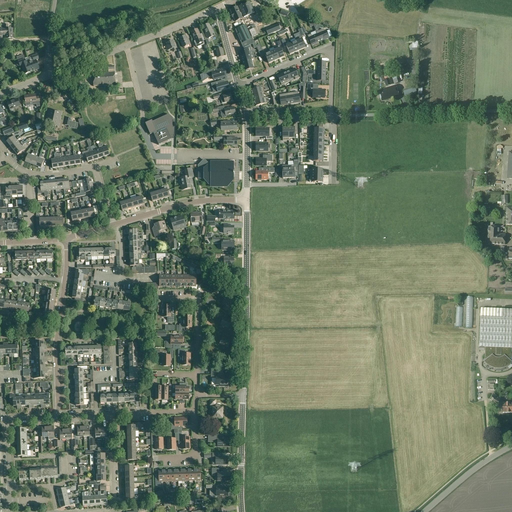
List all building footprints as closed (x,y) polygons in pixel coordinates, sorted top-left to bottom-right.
[(249,1),(239,6),(244,17),(254,12),(249,1)] [(242,18),(237,7),(231,10),(232,13),(231,14),(233,17),(234,17),(236,21),(242,18)] [(0,35),(5,35),(5,38),(9,38),(9,39),(12,39),(12,38),(13,38),(12,28),(8,28),(7,24),(4,24),(4,29),(0,29),(0,35)] [(207,38),(211,36),(215,35),(212,29),(211,29),(209,24),(203,27),(206,33),(205,34),(207,38)] [(278,24),(266,29),(268,35),(280,30),(278,24)] [(245,25),(235,30),(241,44),(252,39),(245,25)] [(197,29),(191,32),(196,41),(194,41),(197,47),(204,44),(203,42),(197,29)] [(316,32),(320,42),(329,38),(326,31),(323,29),(316,32)] [(320,42),(316,32),(317,34),(312,36),(311,34),(308,36),(312,45),(320,42)] [(185,36),(179,38),(183,47),(190,44),(188,40),(187,40),(185,36)] [(295,39),(300,50),(305,48),(300,37),(295,39)] [(300,50),(295,39),(296,41),(291,43),(295,52),(300,50)] [(168,46),(166,46),(167,50),(172,48),(173,51),(176,50),(175,48),(175,47),(173,41),(167,43),(168,46)] [(295,52),(291,43),(287,45),(286,46),(290,54),(295,52)] [(244,51),(240,52),(242,62),(251,60),(249,52),(251,51),(250,45),(243,48),(244,51)] [(279,46),(274,48),(279,59),(284,57),(279,46)] [(215,49),(218,58),(224,56),(222,47),(215,49)] [(274,61),(279,59),(274,48),(275,50),(270,52),(269,50),(274,61)] [(269,63),(274,61),(269,50),(264,52),(263,49),(258,51),(261,56),(265,54),(269,63)] [(29,63),(32,72),(39,69),(36,60),(39,59),(37,54),(28,58),(30,62),(29,63)] [(25,74),(32,72),(29,63),(26,64),(23,55),(17,57),(18,62),(17,62),(17,63),(18,66),(20,66),(22,66),(25,74)] [(251,60),(242,62),(245,71),(246,71),(246,72),(249,71),(249,70),(253,69),(251,60)] [(414,61),(409,63),(413,79),(418,77),(418,74),(415,65),(414,61)] [(316,71),(325,71),(326,62),(316,62),(316,71)] [(212,75),(214,80),(218,79),(222,79),(222,78),(226,76),(224,69),(223,70),(222,68),(219,70),(220,71),(217,71),(216,68),(204,74),(205,77),(212,75)] [(286,72),(290,82),(289,79),(294,77),(295,80),(299,78),(295,69),(286,72)] [(325,81),(325,71),(316,71),(317,71),(317,81),(325,81)] [(108,72),(106,73),(93,74),(94,86),(115,85),(114,72),(108,72)] [(281,85),(290,82),(286,72),(277,76),(281,85)] [(211,84),(212,89),(216,88),(218,92),(223,91),(229,89),(228,82),(224,83),(223,80),(211,84)] [(253,96),(264,93),(263,87),(258,88),(257,83),(253,84),(255,89),(251,90),(253,96)] [(313,90),(313,85),(308,84),(308,92),(313,92),(313,98),(325,98),(325,96),(326,96),(326,92),(325,92),(325,90),(313,90)] [(395,86),(379,91),(382,101),(399,96),(395,86)] [(289,93),(290,104),(300,102),(298,92),(289,93)] [(264,93),(253,96),(254,101),(266,98),(263,98),(262,93),(264,93)] [(290,104),(289,93),(279,95),(281,105),(290,104)] [(29,96),(24,96),(25,103),(26,105),(26,103),(31,102),(36,101),(36,104),(40,103),(39,97),(36,98),(35,94),(29,95),(29,96)] [(231,95),(223,97),(220,98),(222,104),(225,103),(232,101),(231,95)] [(266,98),(254,101),(255,106),(267,103),(266,98)] [(14,108),(20,106),(21,108),(18,99),(7,103),(11,112),(15,111),(14,108)] [(226,116),(227,115),(235,114),(234,107),(224,109),(224,110),(221,110),(223,118),(226,117),(226,116)] [(62,112),(55,111),(49,109),(46,124),(52,125),(58,127),(59,122),(62,112)] [(152,120),(145,124),(150,134),(153,133),(154,135),(159,145),(171,139),(170,137),(174,135),(174,136),(174,127),(172,127),(172,118),(168,114),(152,122),(152,120)] [(70,126),(69,127),(77,129),(78,123),(70,121),(71,118),(67,117),(65,125),(70,126)] [(221,123),(221,127),(221,131),(237,130),(237,122),(231,123),(231,122),(225,122),(221,122),(221,123)] [(5,136),(14,132),(12,126),(2,130),(5,136)] [(256,128),(256,136),(266,136),(266,139),(272,139),(272,136),(269,136),(269,128),(256,128)] [(7,141),(10,146),(17,140),(14,136),(7,141)] [(224,138),(224,145),(232,145),(232,146),(236,146),(236,145),(237,145),(237,138),(227,137),(227,138),(224,138)] [(17,140),(10,146),(14,150),(21,145),(17,140)] [(96,150),(92,151),(90,143),(88,144),(89,147),(93,160),(99,158),(96,150)] [(255,144),(255,147),(256,147),(256,151),(268,151),(268,143),(256,143),(256,144),(255,144)] [(21,145),(14,150),(17,155),(18,154),(20,157),(24,154),(22,152),(24,150),(21,145)] [(107,146),(101,148),(104,157),(110,155),(107,146)] [(88,151),(88,153),(85,154),(88,162),(93,160),(89,147),(87,148),(88,151)] [(99,158),(104,157),(101,148),(96,150),(99,158)] [(30,164),(34,156),(28,154),(25,162),(30,164)] [(256,159),(256,166),(266,166),(266,162),(272,162),(272,155),(263,155),(263,159),(256,159)] [(30,164),(36,166),(39,158),(34,156),(30,164)] [(39,158),(36,166),(41,168),(44,160),(39,158)] [(289,166),(288,166),(289,178),(294,178),(294,174),(299,174),(299,166),(299,160),(294,161),(294,165),(289,166)] [(207,163),(201,163),(199,164),(199,170),(198,170),(198,179),(204,179),(210,186),(211,186),(211,187),(227,187),(233,180),(233,176),(233,169),(227,162),(211,162),(211,163),(210,163),(209,164),(207,163)] [(186,177),(181,178),(183,186),(182,186),(182,190),(191,188),(189,178),(194,177),(192,169),(185,170),(186,177)] [(264,174),(256,174),(256,182),(257,182),(257,183),(261,183),(261,182),(268,182),(268,176),(274,176),(274,171),(264,171),(264,174)] [(83,183),(83,186),(93,185),(91,179),(90,179),(90,178),(85,179),(85,180),(78,181),(79,184),(83,183)] [(85,195),(85,192),(94,191),(93,185),(83,186),(84,190),(80,191),(80,193),(76,194),(77,197),(85,195)] [(222,210),(222,211),(219,211),(219,219),(234,219),(234,211),(226,211),(226,210),(222,210)] [(195,213),(190,213),(192,225),(192,222),(198,221),(198,222),(202,222),(201,213),(195,214),(195,213)] [(36,224),(40,224),(40,227),(46,226),(45,218),(45,216),(43,217),(43,218),(40,218),(40,216),(36,216),(36,224)] [(179,217),(170,220),(174,230),(174,229),(181,227),(181,228),(182,228),(186,227),(186,228),(186,227),(183,218),(179,219),(179,217)] [(13,219),(12,219),(13,232),(19,232),(18,225),(21,225),(21,219),(16,219),(16,221),(13,221),(13,219)] [(156,229),(153,230),(155,237),(164,234),(162,230),(166,229),(164,221),(154,225),(156,229)] [(224,225),(224,233),(228,233),(228,234),(232,234),(233,233),(234,233),(234,226),(227,226),(227,225),(224,225)] [(488,227),(487,244),(505,245),(505,234),(498,234),(499,227),(488,227)] [(234,241),(222,241),(222,249),(228,250),(228,249),(234,249),(233,250),(234,250),(234,241)] [(79,252),(76,253),(77,261),(80,260),(80,258),(85,257),(85,249),(79,249),(79,252)] [(22,260),(21,252),(15,252),(15,255),(13,256),(13,260),(22,260)] [(228,258),(228,257),(224,257),(224,265),(230,265),(229,267),(234,267),(234,258),(228,258)] [(136,268),(140,268),(142,268),(142,265),(139,263),(139,260),(138,260),(130,260),(130,266),(133,266),(133,268),(136,268)] [(88,269),(82,270),(82,271),(76,270),(75,280),(83,281),(86,281),(86,279),(83,278),(84,275),(88,275),(89,269),(88,269)] [(75,298),(74,301),(74,302),(82,303),(83,298),(82,297),(80,296),(81,293),(73,292),(72,298),(75,298)] [(208,296),(206,303),(214,305),(216,298),(208,296)] [(224,297),(222,304),(230,306),(232,299),(224,297)] [(30,304),(23,303),(22,311),(28,312),(31,312),(31,308),(29,308),(30,304)] [(163,306),(163,317),(168,317),(168,323),(174,323),(174,314),(170,314),(170,306),(163,306)] [(485,348),(511,348),(511,309),(480,308),(479,347),(485,348)] [(184,325),(180,325),(180,326),(180,331),(186,331),(186,327),(191,327),(191,316),(184,316),(184,325)] [(224,318),(221,324),(229,328),(231,321),(224,318)] [(182,337),(171,337),(171,342),(167,342),(167,348),(173,348),(173,344),(182,345),(182,337)] [(223,337),(220,344),(227,347),(230,341),(223,337)] [(38,339),(32,339),(33,345),(35,345),(35,348),(46,348),(46,346),(44,346),(44,342),(39,342),(38,339)] [(128,344),(129,350),(134,350),(137,350),(137,343),(136,343),(136,341),(128,341),(128,344)] [(511,348),(485,348),(485,360),(484,361),(485,362),(486,363),(487,364),(488,365),(489,365),(490,366),(491,366),(492,367),(493,367),(495,368),(496,368),(497,368),(498,368),(499,368),(501,368),(502,368),(503,367),(504,367),(505,367),(506,366),(507,365),(508,365),(509,364),(510,363),(511,363),(511,361),(511,355),(511,351),(511,348)] [(185,350),(179,350),(178,356),(183,357),(183,365),(190,365),(190,354),(185,354),(185,350)] [(170,366),(170,355),(162,355),(162,366),(170,366)] [(77,367),(77,369),(75,369),(75,375),(83,375),(83,370),(87,370),(87,367),(77,367)] [(212,369),(212,378),(216,378),(216,385),(219,385),(219,387),(224,387),(224,385),(228,385),(228,378),(223,378),(223,374),(212,369)] [(129,374),(130,379),(128,379),(128,382),(135,382),(135,380),(138,380),(138,374),(129,374)] [(130,394),(131,402),(140,402),(139,395),(136,395),(136,394),(130,394)] [(501,398),(494,394),(491,399),(493,400),(490,404),(497,408),(497,410),(502,410),(502,413),(511,413),(511,404),(508,404),(506,404),(503,404),(503,402),(499,401),(501,398)] [(10,401),(13,401),(13,406),(17,406),(17,409),(19,409),(19,398),(15,398),(15,395),(10,395),(10,401)] [(84,399),(76,400),(76,406),(80,406),(80,409),(86,409),(86,405),(84,405),(84,399)] [(216,405),(216,408),(213,408),(210,408),(210,418),(213,418),(218,418),(219,419),(221,419),(221,418),(222,418),(222,408),(219,408),(219,405),(216,405)] [(171,430),(177,430),(177,426),(182,426),(187,426),(187,418),(175,418),(175,426),(171,426),(171,430)] [(48,437),(48,427),(42,427),(43,437),(39,437),(40,453),(43,453),(43,440),(44,440),(44,437),(48,437)] [(107,428),(101,428),(101,438),(105,438),(105,451),(110,451),(110,448),(111,448),(110,446),(110,433),(107,433),(107,428)] [(181,433),(178,434),(178,437),(179,440),(181,439),(182,449),(190,449),(189,437),(181,437),(181,433)] [(225,435),(208,435),(208,440),(218,440),(218,441),(218,447),(230,447),(230,440),(225,440),(225,435)] [(155,439),(155,444),(155,449),(157,449),(157,450),(161,450),(161,449),(163,449),(163,438),(155,439)] [(175,439),(167,439),(168,450),(176,449),(176,441),(175,439)] [(216,461),(215,461),(215,465),(216,465),(229,465),(229,461),(228,461),(228,457),(216,457),(216,461)] [(26,470),(26,475),(24,475),(24,471),(19,471),(19,480),(41,479),(41,477),(58,477),(60,477),(60,475),(60,474),(57,475),(57,468),(53,468),(51,468),(42,468),(42,471),(41,471),(41,470),(36,470),(37,474),(35,474),(34,470),(26,470)] [(212,469),(212,473),(218,473),(218,481),(225,481),(225,482),(229,482),(229,481),(230,481),(230,473),(219,473),(219,469),(212,469)] [(162,482),(165,482),(165,471),(159,471),(159,475),(155,475),(156,486),(162,486),(162,482)] [(228,496),(228,488),(212,488),(212,485),(206,485),(206,489),(210,489),(212,493),(213,496),(213,497),(217,497),(217,496),(228,496)] [(57,490),(58,496),(67,493),(66,490),(70,489),(69,487),(57,490)] [(71,493),(67,493),(58,496),(59,502),(69,499),(68,496),(71,495),(71,493)] [(69,499),(59,502),(61,508),(74,505),(73,502),(69,503),(69,499)]
